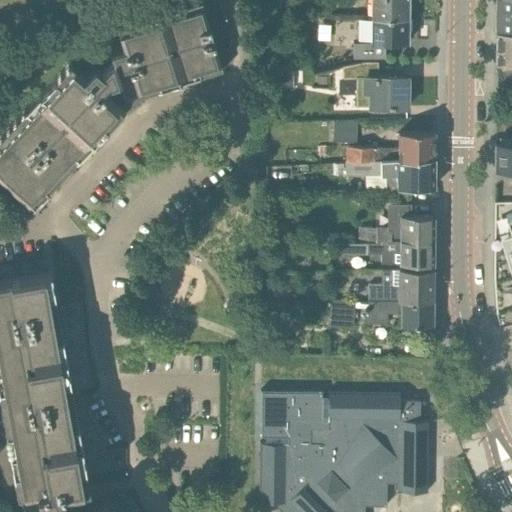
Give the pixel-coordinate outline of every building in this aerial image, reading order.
[(408,0),(372,0),(372,17),(408,17),(408,0)] [(511,0),(496,0),(496,30),(511,30),(511,0)] [(70,62),(0,136),(0,175),(34,207),(123,112),(103,92),(110,86),(134,79),(139,96),(223,71),(202,1),(117,26),(123,44),(110,48),(113,59),(103,72),(95,65),(85,76),(70,62)] [(408,17),(372,17),(372,41),(353,41),(353,58),(385,58),(386,44),(393,44),(393,41),(408,42),(408,17)] [(511,30),(496,30),(496,63),(511,63),(511,30)] [(376,77),(377,61),(362,62),(303,75),(310,101),(346,92),(344,85),(343,77),(362,77),(362,91),(369,91),(369,107),(407,107),(408,77),(376,77)] [(293,89),(293,70),(278,70),(278,89),(293,89)] [(356,143),(357,123),(334,122),(333,142),(356,143)] [(347,147),(346,162),(434,159),(434,132),(399,132),(399,148),(347,147)] [(511,143),(495,144),(495,170),(511,170),(511,143)] [(434,159),(346,162),(348,163),(348,176),(385,174),(386,189),(399,189),(398,187),(434,187),(434,159)] [(361,227),(361,242),(367,242),(376,242),(376,240),(376,238),(433,240),(433,216),(411,216),(411,204),(387,204),(387,227),(361,227)] [(367,242),(367,254),(381,254),(381,264),(433,264),(433,240),(376,240),(376,242),(367,242)] [(349,254),(349,243),(336,243),(336,254),(349,254)] [(369,285),(369,299),(432,300),(433,268),(399,268),(399,269),(382,269),(382,285),(369,285)] [(0,280),(0,399),(18,499),(37,495),(40,509),(52,507),(56,511),(111,511),(103,502),(91,511),(75,511),(71,489),(90,486),(51,271),(0,280)] [(432,300),(369,299),(369,323),(388,323),(388,313),(402,313),(402,326),(432,326),(432,300)] [(353,328),(355,302),(330,300),(328,326),(353,328)] [(296,442),(261,442),(261,502),(272,501),(279,510),(282,507),(286,511),(365,511),(366,505),(386,505),(387,481),(395,481),(394,491),(425,491),(426,420),(420,420),(420,400),(400,399),(400,393),(328,392),(328,427),(309,427),(309,444),(319,444),(319,453),(296,453),(296,442)]
